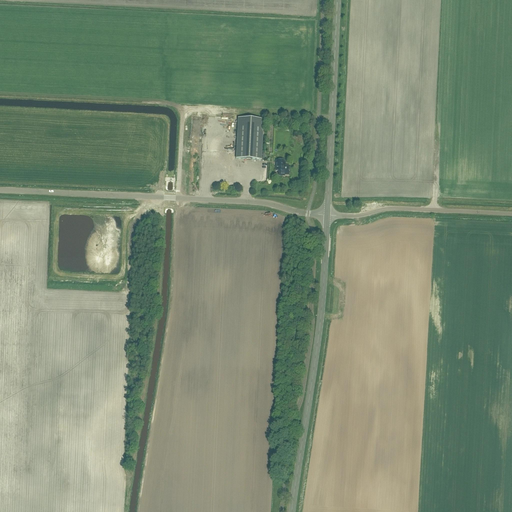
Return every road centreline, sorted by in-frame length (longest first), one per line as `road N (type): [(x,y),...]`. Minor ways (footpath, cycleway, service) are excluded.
road 1 (unclassified): [(326,215),(254,202),(0,190)]
road 2 (secondary): [(291,511),(318,338),(326,215)]
road 3 (secondary): [(326,215),(337,0)]
road 4 (unclassified): [(511,214),(390,208),(326,215)]
